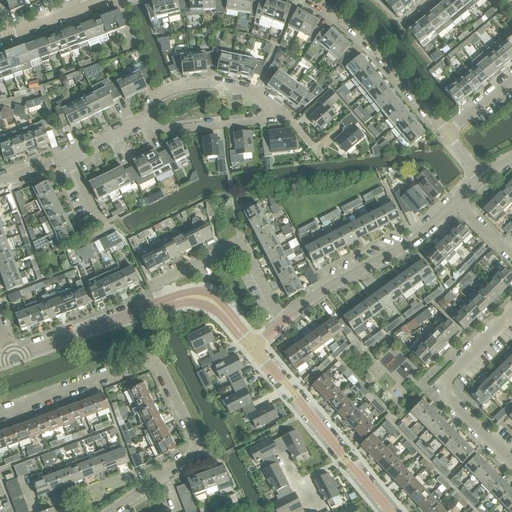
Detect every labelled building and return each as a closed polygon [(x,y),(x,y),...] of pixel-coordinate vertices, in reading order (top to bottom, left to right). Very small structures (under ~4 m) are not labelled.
[(27,7),(24,0),(15,0),(7,3),(10,13),(27,7)] [(161,20),(168,19),(163,0),(150,0),(152,5),(145,6),(150,23),(153,29),(154,29),(158,28),(159,27),(161,24),(162,22),(161,20)] [(163,0),(168,19),(179,16),(185,15),(182,0),(163,0)] [(182,0),(185,15),(191,14),(191,11),(202,11),(201,0),(182,0)] [(214,13),(220,13),(220,0),(201,0),(202,11),(214,10),(214,13)] [(226,11),(238,13),(239,0),(220,0),(220,13),(226,14),(226,11)] [(249,18),(255,18),(259,2),(252,1),(252,0),(239,0),(238,13),(249,15),(249,18)] [(266,0),(265,4),(259,2),(255,18),(260,20),(259,23),(270,27),(279,2),(272,0),(266,0)] [(400,14),(404,10),(400,5),(395,0),(382,0),(385,3),(396,17),(400,14)] [(395,0),(400,5),(404,10),(411,4),(407,0),(395,0)] [(445,0),(444,0),(438,6),(452,24),(460,17),(445,0)] [(457,0),(445,0),(460,17),(467,11),(457,0)] [(470,0),(457,0),(467,11),(475,5),(470,0)] [(291,6),(279,2),(270,27),(282,31),(284,26),(291,6)] [(438,6),(430,12),(445,30),(452,24),(438,6)] [(287,27),(298,33),(302,26),(308,15),(297,9),(287,27)] [(109,15),(100,18),(106,35),(116,32),(125,28),(119,11),(109,15)] [(430,12),(423,18),(437,36),(445,30),(430,12)] [(307,41),(312,44),(322,30),(316,27),(319,21),(308,15),(302,26),(298,33),(308,39),(307,41)] [(100,18),(91,22),(99,44),(108,40),(106,35),(100,18)] [(423,18),(415,24),(427,38),(430,42),(437,36),(423,18)] [(91,22),(81,25),(87,42),(89,47),(99,44),(91,22)] [(419,44),(427,38),(415,24),(408,30),(419,44)] [(81,25),(72,29),(78,46),(87,42),(81,25)] [(72,29),(62,32),(68,49),(78,46),(72,29)] [(318,45),(327,53),(340,37),(331,29),(327,34),(322,30),(312,44),(317,48),(318,45)] [(62,32),(52,36),(59,53),(60,56),(70,53),(68,49),(62,32)] [(52,36),(43,39),(49,56),(59,53),(52,36)] [(350,45),(340,37),(327,53),(336,60),(335,62),(339,66),(351,54),(346,50),(350,45)] [(170,51),(168,38),(157,39),(158,42),(161,42),(162,52),(170,51)] [(43,39),(33,43),(40,60),(41,63),(50,60),(49,56),(43,39)] [(511,48),(506,42),(499,47),(510,61),(511,59),(511,48)] [(33,43),(24,46),(24,48),(30,63),(40,60),(33,43)] [(488,49),(503,67),(510,61),(499,47),(495,43),(488,49)] [(24,46),(14,50),(15,53),(22,71),(22,72),(32,69),(30,63),(24,48),(24,46)] [(284,51),(278,49),(276,55),(281,57),(284,51)] [(480,55),(495,74),(503,67),(488,49),(480,55)] [(14,50),(5,53),(13,75),(22,71),(15,53),(14,50)] [(206,67),(212,67),(212,53),(205,53),(205,52),(192,54),(195,74),(207,72),(206,67)] [(216,72),(228,75),(232,55),(220,52),(220,54),(212,53),(212,67),(217,68),(216,72)] [(5,53),(0,55),(0,70),(3,79),(12,75),(13,75),(5,53)] [(182,76),(195,74),(192,54),(180,55),(180,57),(171,58),(172,60),(173,66),(175,71),(181,70),(182,76)] [(345,69),(353,78),(369,65),(361,55),(355,59),(351,54),(339,66),(343,71),(345,69)] [(228,75),(240,77),(244,57),(232,55),(228,75)] [(480,55),(473,61),(488,80),(495,74),(480,55)] [(257,60),(244,57),(240,77),(252,80),(253,75),(259,76),(265,63),(256,61),(257,60)] [(302,59),(298,65),(301,67),(302,67),(303,68),(304,66),(307,63),(307,62),(302,59)] [(473,61),(465,68),(480,86),(488,80),(473,61)] [(133,74),(127,77),(136,95),(147,89),(145,85),(151,81),(146,69),(144,62),(136,66),(134,67),(133,69),(133,71),(133,74)] [(353,78),(360,86),(375,73),(369,65),(353,78)] [(266,86),(277,94),(289,77),(279,70),(278,71),(271,66),(265,79),(269,82),(266,86)] [(457,74),(458,75),(472,93),(480,86),(465,68),(457,74)] [(360,86),(367,94),(382,81),(375,73),(360,86)] [(458,75),(450,81),(464,99),(472,93),(458,75)] [(116,83),(111,86),(117,98),(123,96),(125,100),(136,95),(127,77),(116,82),(116,83)] [(277,94),(286,101),(298,85),(289,77),(277,94)] [(367,94),(373,103),(389,90),(382,81),(367,94)] [(456,106),(464,99),(450,81),(442,88),(445,92),(456,106)] [(308,92),(298,85),(286,101),(296,108),(299,104),(304,108),(315,98),(308,93),(308,92)] [(105,88),(94,93),(103,111),(114,106),(112,101),(117,98),(111,86),(106,89),(105,88)] [(320,129),(332,118),(335,116),(330,110),(330,107),(339,100),(330,90),(318,101),(322,107),(310,118),(320,129)] [(373,103),(380,111),(396,98),(389,90),(373,103)] [(94,93),(83,98),(92,117),(103,111),(94,93)] [(25,104),(24,108),(24,110),(25,110),(38,107),(42,106),(41,104),(43,103),(47,112),(52,110),(46,97),(45,97),(26,102),(26,103),(25,104)] [(81,122),(92,117),(83,98),(72,104),(81,122)] [(380,111),(387,119),(400,109),(403,106),(400,103),(396,98),(380,111)] [(70,128),(81,122),(72,104),(71,101),(65,104),(63,99),(52,105),(56,113),(62,126),(68,123),(70,128)] [(15,105),(14,110),(16,117),(26,114),(25,110),(24,110),(24,108),(15,105)] [(387,119),(394,128),(400,123),(410,115),(403,106),(400,109),(387,119)] [(4,107),(0,114),(2,120),(2,121),(14,118),(12,111),(4,107)] [(352,111),(357,116),(361,113),(356,108),(352,111)] [(345,153),(363,137),(354,127),(359,123),(351,114),(340,123),(345,129),(344,129),(343,133),(335,141),(345,153)] [(394,128),(401,136),(417,123),(410,115),(400,123),(394,128)] [(39,123),(30,126),(38,147),(49,143),(43,128),(46,126),(46,123),(44,121),(41,122),(39,123)] [(424,133),(417,123),(401,136),(397,139),(403,146),(409,146),(424,133)] [(30,126),(19,131),(26,151),(38,147),(30,126)] [(278,150),(295,148),(294,135),(290,135),(289,129),(268,132),(269,138),(262,139),(264,158),(272,157),(271,153),(278,152),(278,150)] [(19,131),(8,135),(15,155),(26,151),(19,131)] [(243,154),(252,153),(250,132),(235,134),(236,151),(229,152),(231,164),(243,163),(243,154)] [(0,149),(4,160),(15,155),(8,135),(0,137),(0,149)] [(218,160),(225,160),(223,143),(217,144),(216,136),(203,138),(205,158),(217,156),(218,160)] [(168,149),(163,152),(169,165),(171,170),(173,173),(179,170),(175,163),(186,157),(177,139),(166,145),(168,149)] [(155,150),(144,156),(153,174),(155,178),(171,170),(169,165),(163,152),(157,155),(155,150)] [(135,166),(129,168),(135,181),(138,187),(155,178),(153,174),(144,156),(132,161),(135,166)] [(122,166),(110,172),(119,190),(131,185),(130,184),(135,181),(129,168),(124,171),(122,166)] [(110,172),(99,177),(108,196),(119,190),(110,172)] [(417,185),(412,189),(421,199),(425,196),(427,196),(431,201),(443,191),(435,182),(435,180),(433,177),(431,177),(427,172),(424,172),(419,176),(419,179),(422,183),(419,185),(417,185)] [(99,177),(88,183),(97,201),(108,196),(99,177)] [(33,189),(38,200),(53,193),(47,182),(33,189)] [(511,187),(508,184),(500,192),(510,203),(511,201),(511,187)] [(380,188),(371,192),(374,198),(383,193),(380,188)] [(394,194),(400,207),(402,212),(408,209),(410,208),(411,211),(414,214),(426,204),(421,199),(412,189),(406,194),(401,188),(400,189),(394,194)] [(261,202),(272,196),(269,190),(258,196),(261,202)] [(144,199),(147,205),(148,207),(164,198),(164,197),(161,191),(144,199)] [(14,194),(19,209),(24,207),(25,207),(20,192),(14,194)] [(365,202),(374,198),(371,192),(362,197),(365,202)] [(500,192),(491,201),(502,211),(510,203),(500,192)] [(38,200),(44,211),(58,204),(53,193),(38,200)] [(143,199),(138,201),(141,208),(146,205),(143,199)] [(358,199),(350,204),(352,209),(361,204),(358,199)] [(208,217),(214,217),(212,200),(206,201),(208,217)] [(493,220),(502,211),(491,201),(483,209),(493,220)] [(391,203),(380,209),(388,224),(399,218),(391,203)] [(42,225),(44,224),(63,214),(58,204),(44,211),(46,216),(39,219),(42,225)] [(242,209),(249,223),(263,216),(257,204),(251,207),(250,205),(242,209)] [(343,214),(352,209),(350,204),(340,209),(343,214)] [(380,209),(369,215),(377,230),(388,224),(380,209)] [(337,211),(328,215),(331,220),(340,216),(337,211)] [(44,224),(50,235),(69,225),(63,214),(44,224)] [(321,225),(331,220),(328,215),(319,220),(321,225)] [(369,215),(358,220),(366,236),(377,230),(369,215)] [(249,223),(255,234),(269,226),(263,216),(249,223)] [(358,220),(348,226),(356,241),(366,236),(358,220)] [(315,222),(307,227),(309,232),(318,227),(315,222)] [(506,234),(511,228),(511,223),(511,222),(502,231),(506,234)] [(193,227),(194,230),(201,244),(212,238),(205,225),(200,228),(198,224),(193,227)] [(460,224),(451,233),(461,243),(470,234),(460,224)] [(75,237),(69,225),(50,235),(33,243),(36,252),(40,250),(46,247),(58,241),(60,244),(75,237)] [(255,234),(260,244),(274,237),(269,226),(255,234)] [(348,226),(337,232),(345,247),(356,241),(348,226)] [(300,237),(309,232),(307,227),(297,232),(300,237)] [(194,230),(184,236),(190,249),(201,244),(194,230)] [(115,232),(105,237),(110,248),(123,242),(121,238),(115,232)] [(337,232),(326,237),(334,253),(345,247),(337,232)] [(451,233),(442,241),(453,251),(461,243),(451,233)] [(184,236),(173,241),(180,255),(190,249),(184,236)] [(104,251),(110,248),(105,237),(99,240),(104,251)] [(274,237),(260,244),(266,255),(273,251),(280,248),(274,237)] [(326,237),(315,243),(323,258),(327,256),(334,253),(326,237)] [(133,250),(139,248),(134,238),(128,241),(133,250)] [(0,255),(10,252),(14,250),(10,239),(6,241),(0,242),(0,255)] [(173,241),(162,247),(169,260),(176,256),(180,255),(173,241)] [(442,241),(434,250),(441,256),(444,260),(447,263),(456,254),(453,251),(442,241)] [(149,247),(152,252),(158,266),(169,260),(162,247),(160,242),(149,247)] [(312,264),(323,258),(315,243),(304,249),(308,256),(312,264)] [(472,254),(473,255),(474,254),(478,258),(479,256),(486,250),(481,245),(472,254)] [(88,246),(83,249),(87,256),(88,259),(94,257),(93,256),(88,246)] [(273,251),(266,255),(271,265),(285,258),(293,254),(291,249),(283,253),(280,248),(273,251)] [(83,262),(88,259),(87,256),(83,249),(78,251),(80,256),(83,262)] [(440,264),(444,260),(441,256),(434,250),(427,256),(425,258),(435,268),(433,270),(439,276),(445,270),(440,264)] [(0,268),(14,263),(12,256),(10,252),(0,255),(0,268)] [(148,271),(158,266),(152,252),(143,256),(141,257),(148,271)] [(477,259),(478,258),(474,254),(473,255),(465,263),(469,267),(477,259)] [(271,265),(277,276),(291,269),(285,258),(271,265)] [(483,259),(480,262),(485,267),(488,264),(483,259)] [(422,260),(412,268),(422,282),(432,275),(422,260)] [(483,270),(485,267),(480,262),(477,264),(483,270)] [(0,268),(0,270),(4,280),(18,274),(14,263),(0,268)] [(464,272),(469,267),(465,263),(460,268),(464,272)] [(132,267),(121,273),(128,287),(139,282),(132,267)] [(302,272),(304,276),(312,272),(310,268),(302,272)] [(412,268),(402,275),(412,289),(422,282),(412,268)] [(496,270),(492,274),(506,288),(511,281),(511,276),(503,268),(499,272),(496,270)] [(277,276),(282,287),(297,280),(291,269),(277,276)] [(75,271),(65,275),(67,280),(76,276),(75,271)] [(24,272),(18,274),(4,280),(8,291),(23,286),(20,280),(26,278),(24,272)] [(317,282),(312,272),(304,276),(307,280),(308,279),(312,285),(317,282)] [(121,273),(110,278),(117,292),(128,287),(121,273)] [(491,280),(486,285),(497,296),(506,288),(492,274),(489,277),(490,278),(490,279),(491,280)] [(65,275),(53,279),(55,284),(67,280),(65,275)] [(400,277),(392,282),(402,296),(412,289),(402,275),(400,276),(400,277)] [(466,275),(463,279),(468,285),(472,281),(466,275)] [(95,303),(106,297),(99,283),(97,278),(85,283),(88,288),(95,303)] [(110,278),(99,283),(106,297),(117,292),(110,278)] [(53,279),(42,283),(44,288),(55,284),(53,279)] [(448,288),(453,283),(450,279),(444,284),(448,288)] [(466,287),(468,285),(463,279),(460,281),(466,287)] [(302,290),(297,280),(282,287),(288,298),(302,290)] [(78,292),(72,294),(78,309),(89,305),(84,290),(80,281),(75,283),(78,292)] [(392,282),(382,289),(392,303),(400,298),(402,296),(392,282)] [(42,283),(31,287),(33,292),(44,288),(42,283)] [(486,285),(477,293),(489,305),(497,296),(486,285)] [(22,297),(31,293),(29,288),(20,291),(22,297)] [(440,288),(431,295),(435,299),(444,293),(440,288)] [(382,289),(372,296),(382,310),(392,303),(382,289)] [(10,301),(22,297),(20,291),(8,296),(10,301)] [(449,292),(446,296),(452,301),(455,298),(449,292)] [(59,293),(47,297),(55,318),(67,314),(61,298),(59,293)] [(477,293),(469,302),(480,313),(489,305),(477,293)] [(72,294),(61,298),(67,314),(78,309),(72,294)] [(427,305),(435,299),(431,295),(423,301),(427,305)] [(43,302),(37,304),(44,322),(55,318),(47,297),(47,296),(42,298),(43,302)] [(372,296),(362,303),(372,317),(382,310),(372,296)] [(449,304),(452,301),(446,296),(443,298),(449,304)] [(25,306),(27,311),(33,326),(44,322),(37,304),(36,302),(25,306)] [(469,302),(460,310),(472,322),(480,313),(469,302)] [(362,303),(353,310),(363,324),(372,317),(362,303)] [(420,303),(411,309),(415,314),(424,307),(420,303)] [(407,319),(415,314),(411,309),(403,315),(407,319)] [(428,309),(424,311),(429,318),(432,316),(428,309)] [(352,332),(363,324),(353,310),(342,318),(352,332)] [(463,330),(472,322),(460,310),(452,319),(463,330)] [(21,331),(33,326),(27,311),(15,315),(21,331)] [(425,321),(429,318),(424,311),(420,314),(425,321)] [(400,318),(392,323),(395,328),(400,324),(403,322),(400,317),(400,318)] [(334,319),(323,326),(332,338),(342,331),(346,337),(351,334),(341,319),(336,323),(334,319)] [(438,327),(451,340),(454,337),(455,338),(460,332),(446,319),(438,327)] [(387,334),(395,328),(392,323),(383,329),(387,334)] [(407,323),(404,326),(409,332),(412,330),(407,323)] [(323,326),(313,333),(322,345),(332,338),(323,326)] [(409,332),(404,326),(400,328),(392,334),(399,340),(405,335),(409,332)] [(188,337),(195,350),(197,355),(207,350),(204,345),(213,340),(207,327),(188,337)] [(438,327),(429,336),(443,349),(448,344),(447,343),(451,340),(438,327)] [(380,331),(372,337),(375,342),(383,336),(380,331)] [(313,333),(304,340),(313,352),(322,345),(313,333)] [(429,336),(421,344),(432,356),(433,357),(436,354),(437,355),(443,349),(429,336)] [(367,348),(375,342),(372,337),(363,343),(367,348)] [(304,340),(294,347),(305,363),(310,359),(307,356),(313,352),(304,340)] [(344,342),(338,347),(342,351),(348,346),(344,342)] [(423,364),(432,356),(421,344),(412,353),(423,364)] [(295,370),(305,363),(294,347),(284,354),(295,370)] [(337,356),(342,351),(338,347),(333,352),(337,356)] [(213,363),(228,356),(224,350),(210,357),(213,363)] [(220,380),(242,368),(235,355),(213,366),(220,380)] [(202,369),(213,364),(210,358),(199,363),(202,369)] [(326,358),(321,364),(325,368),(330,363),(326,358)] [(511,368),(506,362),(497,370),(508,381),(511,376),(511,368)] [(312,372),(316,376),(319,373),(325,368),(321,364),(315,369),(312,372)] [(338,369),(342,374),(346,371),(341,366),(338,369)] [(497,370),(488,379),(499,390),(508,381),(497,370)] [(351,376),(346,371),(342,374),(348,380),(351,376)] [(307,384),(316,376),(312,372),(303,380),(307,384)] [(312,386),(320,395),(331,384),(336,380),(327,372),(323,376),(312,386)] [(231,385),(242,379),(240,374),(228,380),(231,385)] [(233,391),(245,385),(242,379),(231,385),(233,391)] [(488,379),(480,387),(491,398),(499,390),(488,379)] [(128,405),(134,402),(148,395),(145,390),(147,389),(145,383),(123,394),(128,405)] [(354,387),(359,392),(362,388),(358,383),(354,387)] [(320,395),(329,403),(340,393),(331,384),(320,395)] [(482,406),(491,398),(480,387),(472,396),(482,406)] [(368,394),(362,388),(359,392),(364,397),(368,394)] [(235,394),(223,400),(230,414),(241,408),(252,403),(245,389),(235,394)] [(329,403),(337,412),(348,402),(340,393),(329,403)] [(134,416),(139,413),(153,406),(153,405),(151,401),(153,400),(150,394),(148,395),(134,402),(137,407),(131,410),(134,416)] [(91,397),(91,399),(92,399),(97,413),(108,409),(103,395),(98,397),(97,395),(91,397)] [(79,401),(80,403),(86,418),(97,413),(92,399),(91,399),(86,401),(86,399),(79,401)] [(409,412),(418,421),(430,409),(422,400),(409,412)] [(371,404),(375,409),(379,406),(374,401),(371,404)] [(337,412),(345,421),(356,411),(348,402),(337,412)] [(68,405),(69,407),(75,422),(86,418),(80,403),(75,405),(75,403),(68,405)] [(116,403),(111,405),(113,412),(118,410),(119,410),(116,403)] [(252,403),(241,408),(246,417),(249,416),(255,429),(278,417),(271,404),(256,411),(252,403)] [(140,426),(145,423),(159,416),(156,412),(158,411),(155,404),(153,405),(153,406),(139,413),(142,418),(137,420),(140,426)] [(345,421),(354,430),(365,419),(367,417),(363,412),(366,409),(362,405),(356,411),(345,421)] [(384,412),(379,406),(375,409),(381,415),(384,412)] [(57,409),(58,412),(58,411),(64,426),(66,431),(77,427),(75,422),(69,407),(64,409),(63,407),(57,409)] [(118,410),(113,412),(116,418),(116,419),(122,417),(121,416),(126,414),(128,413),(125,407),(119,410),(118,410)] [(418,421),(427,430),(439,418),(430,409),(418,421)] [(498,422),(506,414),(502,409),(494,418),(498,422)] [(46,414),(46,416),(47,416),(52,430),(64,426),(58,411),(58,412),(53,413),(52,411),(46,414)] [(143,432),(145,437),(164,427),(161,422),(163,421),(160,415),(159,416),(145,423),(148,430),(143,432)] [(34,418),(35,420),(41,434),(42,437),(44,438),(52,435),(53,433),(52,430),(47,416),(46,416),(42,418),(41,416),(34,418)] [(427,430),(435,438),(447,426),(439,418),(427,430)] [(373,428),(365,419),(354,430),(362,438),(373,428)] [(23,422),(24,424),(29,439),(41,434),(35,420),(30,422),(29,420),(23,422)] [(389,435),(391,433),(395,429),(387,421),(381,426),(389,435)] [(400,429),(405,434),(409,430),(402,423),(400,426),(398,427),(400,429)] [(12,427),(13,429),(13,428),(18,443),(29,439),(24,424),(19,426),(18,424),(12,427)] [(96,433),(103,430),(101,424),(94,427),(96,433)] [(145,437),(150,447),(169,438),(167,433),(169,432),(166,426),(164,427),(145,437)] [(435,438),(444,447),(456,435),(447,426),(435,438)] [(0,431),(1,433),(2,433),(7,447),(18,443),(13,428),(13,429),(8,430),(7,428),(0,431)] [(400,434),(395,429),(391,433),(396,439),(400,436),(401,435),(400,434)] [(295,430),(272,442),(277,452),(279,455),(288,450),(292,459),(306,452),(295,430)] [(416,438),(409,430),(405,434),(412,442),(416,438)] [(73,441),(81,438),(79,433),(71,436),(73,441)] [(444,447),(452,456),(465,444),(456,435),(444,447)] [(361,446),(369,455),(380,444),(371,436),(361,446)] [(171,437),(169,438),(150,447),(156,459),(175,449),(172,444),(174,443),(171,437)] [(87,446),(95,443),(93,438),(85,441),(87,446)] [(270,438),(248,449),(255,463),(261,460),(266,469),(276,464),(277,463),(273,454),(277,452),(272,442),(270,438)] [(51,449),(58,446),(56,441),(49,444),(51,449)] [(402,445),(407,451),(411,447),(406,441),(402,445)] [(415,445),(422,452),(426,448),(419,441),(415,445)] [(369,455),(377,463),(393,448),(390,444),(384,449),(380,444),(369,455)] [(474,453),(465,444),(452,456),(461,465),(474,453)] [(417,452),(411,447),(407,451),(413,456),(417,452)] [(110,450),(112,454),(117,467),(128,463),(123,449),(117,452),(115,448),(110,450)] [(377,463),(385,472),(396,462),(399,459),(395,454),(398,452),(393,448),(377,463)] [(433,456),(426,448),(422,452),(429,460),(433,456)] [(28,458),(35,455),(33,450),(26,452),(28,458)] [(98,452),(100,458),(105,471),(117,467),(112,454),(106,456),(104,450),(98,452)] [(136,455),(135,454),(131,457),(135,468),(143,465),(139,454),(136,455)] [(464,467),(473,476),(485,464),(476,455),(464,467)] [(88,457),(76,462),(83,480),(94,476),(89,462),(88,457)] [(11,458),(4,460),(6,466),(13,463),(12,459),(11,458)] [(100,458),(89,462),(94,476),(105,471),(100,458)] [(419,462),(424,468),(428,464),(423,459),(423,458),(419,462)] [(431,462),(438,470),(443,465),(436,458),(431,462)] [(76,462),(65,466),(72,484),(83,480),(76,462)] [(385,472),(394,481),(400,475),(404,470),(400,465),(399,465),(396,462),(385,472)] [(25,463),(19,465),(20,465),(24,476),(29,474),(27,468),(25,463)] [(266,469),(262,471),(273,493),(276,491),(278,496),(276,497),(279,501),(292,495),(287,485),(276,464),(266,469)] [(434,470),(428,464),(424,468),(430,474),(434,470)] [(473,476),(481,484),(493,472),(485,464),(473,476)] [(19,465),(13,467),(18,478),(24,476),(20,465),(19,465)] [(450,473),(443,465),(438,470),(446,477),(450,473)] [(54,470),(55,475),(61,488),(72,484),(65,466),(54,470)] [(223,467),(211,472),(216,486),(228,482),(223,467)] [(400,487),(402,490),(413,479),(404,470),(400,475),(394,481),(399,487),(400,487)] [(211,472),(199,476),(205,490),(207,496),(218,492),(216,486),(211,472)] [(481,484),(490,493),(502,481),(493,472),(481,484)] [(327,474),(313,481),(325,503),(327,502),(330,509),(342,503),(335,489),(336,488),(332,478),(330,479),(327,474)] [(55,475),(44,479),(49,492),(61,488),(55,475)] [(199,476),(188,480),(193,495),(194,494),(196,500),(207,496),(205,490),(199,476)] [(436,480),(441,485),(445,481),(440,476),(436,480)] [(457,488),(461,484),(454,477),(450,481),(457,488)] [(38,497),(49,492),(44,479),(33,483),(38,497)] [(402,490),(410,498),(421,488),(413,479),(402,490)] [(5,484),(7,489),(19,485),(17,480),(5,484)] [(451,487),(445,481),(441,485),(447,491),(451,487)] [(490,493),(498,502),(510,490),(502,481),(490,493)] [(176,488),(178,493),(188,489),(186,484),(176,488)] [(21,490),(19,485),(7,489),(9,495),(21,490)] [(460,492),(467,499),(471,494),(464,487),(460,492)] [(410,498),(419,507),(429,497),(428,496),(425,492),(421,488),(410,498)] [(178,493),(180,498),(190,494),(188,489),(178,493)] [(9,495),(11,500),(23,496),(21,490),(9,495)] [(498,502),(507,510),(511,505),(511,491),(510,490),(498,502)] [(419,507),(423,511),(430,511),(437,505),(441,502),(438,499),(439,498),(433,491),(428,496),(429,497),(419,507)] [(453,497),(457,502),(461,498),(457,493),(453,497)] [(180,498),(182,503),(192,499),(190,494),(180,498)] [(224,510),(239,504),(235,494),(229,496),(231,501),(222,504),(224,510)] [(279,501),(272,505),(275,511),(300,511),(299,508),(301,507),(294,494),(292,495),(279,501)] [(479,503),(471,494),(467,499),(475,507),(479,503)] [(11,500),(13,506),(25,501),(23,496),(11,500)] [(467,505),(461,498),(457,502),(463,509),(467,505)] [(182,503),(184,508),(194,504),(192,499),(182,503)] [(27,507),(25,501),(13,506),(15,511),(27,507)]
